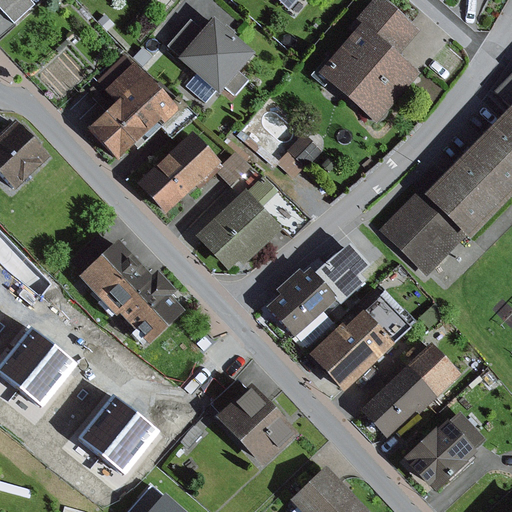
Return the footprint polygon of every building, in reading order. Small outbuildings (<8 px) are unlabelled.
[(29,0),(0,0),(0,10),(13,25),(34,6),(29,0)] [(273,0),(288,12),(297,0),(273,0)] [(372,0),(354,20),(360,25),(397,57),(418,33),(380,0),(372,0)] [(179,59),(177,61),(195,77),(185,89),(204,105),(214,94),(218,96),(224,90),(238,73),(253,55),(212,20),(202,32),(179,59)] [(179,59),(202,32),(189,21),(166,48),(179,59)] [(397,57),(360,25),(316,76),(375,126),(419,76),(397,57)] [(113,104),(85,131),(115,163),(132,148),(136,152),(159,130),(170,142),(194,119),(175,99),(170,104),(133,64),(102,93),(113,104)] [(238,73),(224,90),(233,98),(248,82),(238,73)] [(509,107),(511,103),(511,75),(495,93),(509,107)] [(511,103),(509,107),(421,197),(418,193),(380,231),(426,277),(464,239),(467,242),(511,197),(511,103)] [(14,123),(0,137),(0,178),(13,192),(48,159),(14,123)] [(191,134),(135,185),(163,217),(195,187),(198,191),(216,175),(223,168),(221,166),(191,134)] [(286,153),(275,164),(291,180),(304,168),(305,169),(322,152),(303,134),(285,152),(286,153)] [(233,155),(221,166),(223,168),(216,175),(228,187),(239,177),(241,179),(250,168),(233,155)] [(244,192),(194,238),(226,273),(237,263),(242,268),(282,232),(291,240),(311,221),(263,176),(246,193),(244,192)] [(115,244),(77,281),(114,320),(117,317),(147,348),(182,314),(168,299),(174,294),(154,273),(149,279),(115,244)] [(279,297),(264,310),(292,341),(336,302),(334,300),(348,287),(327,264),(313,277),(308,271),(302,276),(297,271),(274,292),(279,297)] [(340,326),(308,357),(343,393),(409,331),(397,318),(402,313),(384,294),(362,315),(361,313),(343,330),(340,326)] [(40,325),(0,369),(0,372),(22,392),(63,346),(40,325)] [(87,366),(63,346),(22,392),(46,413),(87,366)] [(429,348),(359,413),(385,441),(414,414),(417,417),(458,379),(429,348)] [(218,416),(213,420),(260,470),(297,437),(251,388),(247,391),(237,381),(209,406),(218,416)] [(114,382),(73,429),(97,450),(138,403),(114,382)] [(161,424),(138,403),(97,450),(120,470),(161,424)] [(445,422),(403,461),(433,494),(474,455),(472,453),(485,441),(459,413),(447,424),(445,422)] [(366,511),(324,468),(288,504),(295,511),(366,511)] [(161,497),(151,487),(128,511),(181,511),(163,495),(161,497)]
